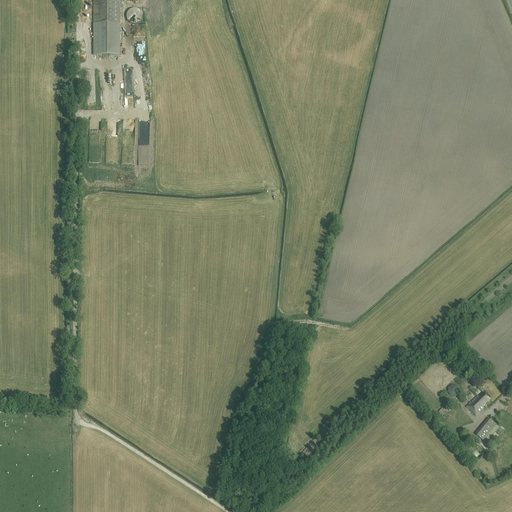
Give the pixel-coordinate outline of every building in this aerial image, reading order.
[(93,0),(94,55),(120,55),(120,0),(143,0),(142,0),(93,0)] [(141,19),(141,16),(140,13),(138,10),(134,9),(131,10),(128,11),(126,14),(126,18),(127,21),(130,23),(133,24),(136,24),(139,22),(141,19)] [(137,119),(137,136),(147,136),(148,125),(147,125),(147,119),(137,119)] [(105,161),(115,161),(115,130),(113,130),(113,128),(110,128),(110,125),(106,125),(105,161)] [(448,385),(447,395),(456,396),(457,387),(448,385)] [(484,408),(483,407),(490,400),(484,393),(479,397),(478,396),(466,407),(475,416),(484,408)] [(439,412),(443,417),(448,411),(444,407),(443,408),(439,412)] [(500,428),(491,420),(487,425),(485,423),(475,435),(486,444),(500,428)]
